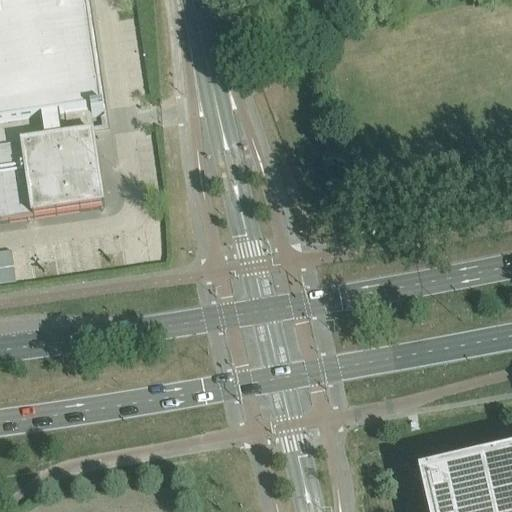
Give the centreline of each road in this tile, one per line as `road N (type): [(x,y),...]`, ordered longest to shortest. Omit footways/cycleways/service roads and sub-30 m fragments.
road 1 (primary): [(0,422),(511,337)]
road 2 (primary): [(511,267),(0,351)]
